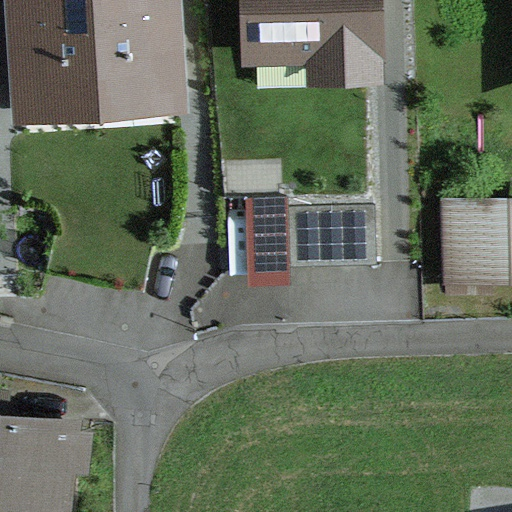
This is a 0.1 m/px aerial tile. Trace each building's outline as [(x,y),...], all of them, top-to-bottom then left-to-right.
[(173,93),(167,0),(19,0),(26,102),(173,93)] [(319,65),(371,63),(368,0),(254,0),(256,48),(318,45),(319,65)] [(377,261),(375,201),(285,204),(287,264),(377,261)] [(511,266),(511,206),(450,208),(452,268),(511,266)] [(144,290),(157,231),(59,210),(46,269),(144,290)] [(284,210),(248,211),(249,285),(285,285),(284,210)] [(0,511),(41,511),(43,498),(61,500),(69,429),(2,422),(6,391),(0,390),(0,511)]
